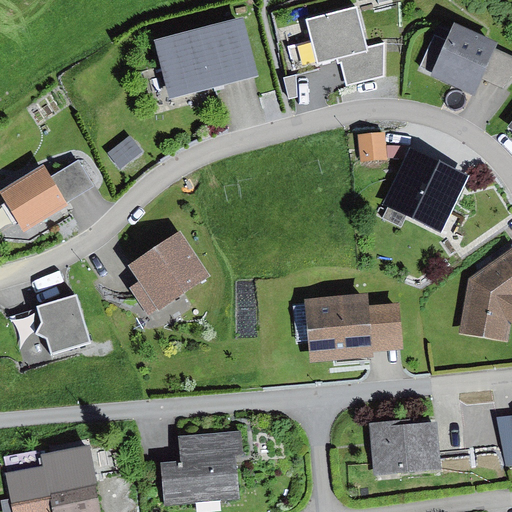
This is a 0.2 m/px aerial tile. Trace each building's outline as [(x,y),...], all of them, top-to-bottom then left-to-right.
[(358,8),(305,21),(310,41),(316,65),(335,60),(336,68),(343,66),(348,86),(384,78),(385,46),(368,50),(358,8)] [(243,23),(154,47),(169,103),(258,79),(243,23)] [(448,40),(434,34),(419,68),(474,93),(480,79),(494,47),(496,42),(455,24),(448,40)] [(316,65),(310,41),(289,46),(295,69),(316,65)] [(511,76),(511,55),(494,47),(480,79),(503,89),(511,76)] [(295,75),(283,77),(289,99),(298,97),(295,75)] [(384,133),(358,136),(361,164),(387,161),(384,133)] [(131,135),(108,152),(120,169),(143,152),(131,135)] [(471,179),(409,151),(384,207),(446,235),(471,179)] [(79,160),(51,176),(66,203),(94,186),(79,160)] [(45,165),(0,190),(0,191),(23,233),(68,207),(66,203),(51,176),(45,165)] [(211,275),(181,231),(130,265),(140,280),(159,309),(211,275)] [(511,252),(469,283),(463,336),(510,343),(511,335),(511,252)] [(159,309),(140,280),(129,287),(148,317),(159,309)] [(77,295),(39,306),(43,318),(36,331),(48,337),(52,352),(91,340),(77,295)] [(370,296),(305,305),(314,367),(408,354),(401,307),(372,311),(370,296)] [(43,318),(39,306),(9,316),(23,360),(52,352),(48,337),(36,331),(43,318)] [(511,466),(511,415),(497,417),(506,467),(511,466)] [(411,419),(369,423),(375,474),(440,467),(435,422),(411,425),(411,419)] [(182,461),(160,463),(165,506),(240,498),(235,455),(244,454),(242,432),(180,438),(182,461)] [(43,466),(7,473),(14,511),(103,511),(90,444),(41,454),(43,466)]
